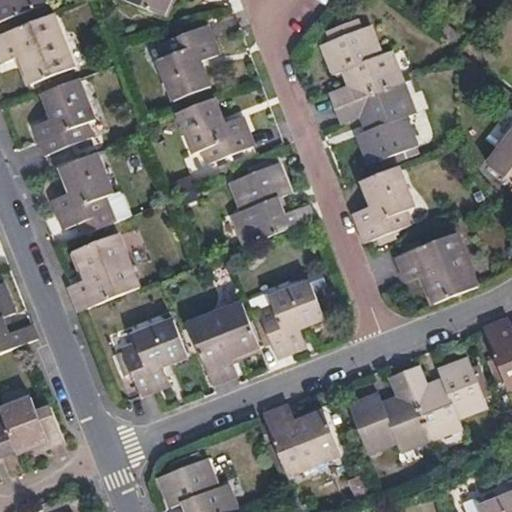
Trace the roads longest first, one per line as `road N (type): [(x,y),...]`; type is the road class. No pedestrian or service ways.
road 1 (residential): [(272,0),(256,17),(377,350)]
road 2 (residential): [(105,459),(377,350)]
road 3 (residential): [(0,188),(105,459)]
road 4 (residential): [(377,350),(511,294)]
